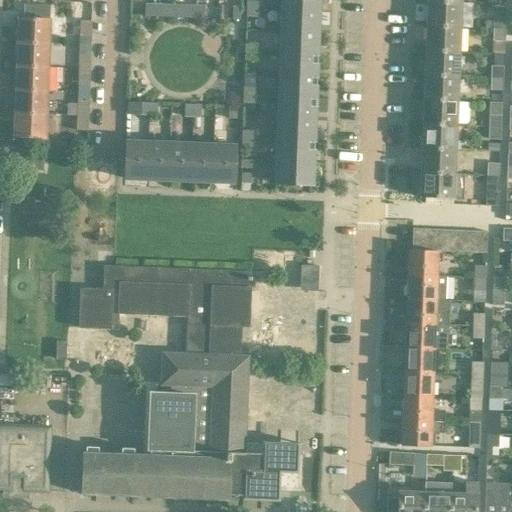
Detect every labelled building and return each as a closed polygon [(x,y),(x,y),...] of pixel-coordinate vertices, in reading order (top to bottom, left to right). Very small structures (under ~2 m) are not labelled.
[(280,0),(280,10),(319,11),(319,0),(280,0)] [(247,1),(246,9),(259,9),(259,1),(247,1)] [(427,1),(426,25),(460,27),(461,3),(427,1)] [(145,4),(144,16),(153,16),(153,4),(145,4)] [(153,4),(153,16),(160,17),(161,4),(153,4)] [(188,5),(188,18),(196,18),(196,5),(188,5)] [(196,5),(196,18),(204,18),(204,5),(196,5)] [(246,9),(246,17),(258,17),(259,9),(246,9)] [(280,10),(279,31),(318,33),(319,11),(280,10)] [(493,17),(493,29),(505,30),(505,18),(493,17)] [(18,19),(17,44),(48,45),(49,20),(18,19)] [(79,22),(79,36),(90,37),(91,22),(79,22)] [(426,25),(425,51),(459,52),(460,27),(426,25)] [(492,41),(503,41),(504,41),(505,30),(493,29),(492,41)] [(279,31),(278,53),(317,55),(318,33),(279,31)] [(17,44),(16,67),(47,68),(48,45),(17,44)] [(245,44),(245,52),(257,53),(258,45),(245,44)] [(425,51),(424,75),(458,77),(459,52),(425,51)] [(245,52),(244,60),(257,61),(257,53),(245,52)] [(278,53),(278,75),(317,76),(317,55),(278,53)] [(78,54),(78,69),(89,69),(90,55),(89,55),(78,54)] [(490,66),(490,78),(502,79),(503,66),(490,66)] [(16,67),(15,91),(47,92),(47,68),(16,67)] [(77,84),(88,85),(89,85),(89,69),(78,69),(77,84)] [(278,75),(277,97),(316,98),(317,76),(278,75)] [(424,75),(423,99),(457,101),(458,77),(424,75)] [(490,91),(501,91),(502,91),(502,79),(490,78),(490,91)] [(243,87),(243,95),(255,96),(256,88),(243,87)] [(15,91),(14,114),(46,116),(47,92),(15,91)] [(243,95),(243,103),(255,104),(255,96),(243,95)] [(277,97),(276,118),(315,120),(316,98),(277,97)] [(423,99),(422,123),(456,125),(457,101),(423,99)] [(76,101),(76,115),(87,116),(88,116),(88,101),(87,101),(76,101)] [(142,103),(141,115),(149,116),(150,103),(142,103)] [(150,103),(149,116),(157,116),(157,103),(150,103)] [(185,104),(184,117),(192,117),(193,105),(185,104)] [(193,105),(192,117),(200,118),(201,105),(193,105)] [(229,106),(228,118),(236,119),(236,108),(236,106),(229,106)] [(45,138),(46,116),(14,114),(13,137),(45,138)] [(76,115),(75,130),(86,131),(87,131),(88,116),(87,116),(76,115)] [(489,115),(488,126),(500,127),(500,116),(489,115)] [(276,118),(275,140),(314,142),(315,120),(276,118)] [(422,123),(421,148),(455,149),(456,125),(422,123)] [(488,139),(500,140),(500,127),(488,126),(488,139)] [(241,130),(241,139),(254,139),(254,131),(242,131),(241,130)] [(241,139),(240,147),(241,147),(254,147),(254,139),(241,139)] [(125,140),(124,178),(146,179),(147,141),(125,140)] [(275,140),(275,162),(314,163),(314,142),(275,140)] [(147,141),(146,179),(168,180),(169,142),(147,141)] [(169,142),(168,180),(190,181),(191,142),(169,142)] [(191,142),(190,181),(212,182),(213,143),(191,142)] [(213,143),(212,182),(234,183),(235,144),(213,143)] [(487,151),(499,152),(499,144),(487,144),(487,151)] [(421,148),(420,173),(454,174),(455,149),(421,148)] [(240,160),(240,168),(241,168),(253,169),(254,161),(241,160),(240,160)] [(275,162),(274,184),(313,185),(314,163),(275,162)] [(487,163),(486,175),(498,176),(499,164),(487,163)] [(251,173),(241,173),(240,183),(250,183),(251,173)] [(419,197),(443,198),(463,199),(464,175),(454,174),(420,173),(419,197)] [(498,176),(486,175),(486,187),(498,188),(498,176)] [(511,228),(504,228),(503,240),(511,240),(511,228)] [(412,229),(412,241),(412,251),(422,251),(423,229),(412,229)] [(423,229),(422,251),(432,252),(433,230),(423,229)] [(433,230),(432,252),(437,252),(443,252),(444,230),(433,230)] [(444,230),(443,252),(454,252),(455,231),(444,230)] [(455,231),(454,252),(464,253),(465,231),(455,231)] [(465,231),(464,253),(475,253),(476,231),(465,231)] [(476,231),(475,253),(486,253),(487,232),(476,231)] [(407,250),(406,275),(436,275),(437,252),(432,252),(422,251),(412,251),(407,250)] [(300,265),(300,275),(318,275),(318,266),(315,266),(300,265)] [(474,265),(473,277),(485,277),(486,266),(474,265)] [(80,494),(227,500),(228,490),(229,455),(244,455),(244,452),(247,363),(247,358),(239,357),(240,327),(248,327),(250,282),(251,282),(251,277),(250,277),(250,273),(159,269),(104,267),(102,290),(80,290),(79,315),(79,329),(93,329),(118,330),(119,323),(119,314),(187,317),(187,321),(186,355),(185,355),(173,355),(161,355),(160,386),(159,403),(159,404),(149,403),(147,456),(132,455),(132,449),(120,449),(120,455),(108,455),(96,455),(96,448),(84,447),(84,454),(82,454),(80,494)] [(406,275),(405,299),(445,300),(446,276),(436,275),(406,275)] [(492,276),(491,289),(503,289),(504,277),(492,276)] [(473,277),(473,288),(485,289),(485,277),(473,277)] [(491,289),(491,301),(503,302),(503,289),(491,289)] [(405,299),(404,323),(447,324),(448,300),(445,300),(405,299)] [(472,313),(472,326),(483,327),(484,314),(472,313)] [(404,323),(403,347),(433,348),(447,349),(447,324),(404,323)] [(490,325),(489,337),(502,338),(502,325),(490,325)] [(472,339),(483,339),(483,327),(472,326),(472,339)] [(489,337),(489,350),(501,350),(502,338),(489,337)] [(56,341),(55,359),(62,359),(64,359),(65,360),(66,360),(66,341),(56,341)] [(403,347),(402,371),(432,372),(433,348),(403,347)] [(471,362),(470,374),(482,374),(483,363),(471,362)] [(402,371),(401,396),(432,397),(432,372),(402,371)] [(488,373),(488,385),(500,386),(501,374),(488,373)] [(470,374),(470,386),(482,386),(482,374),(470,374)] [(488,385),(487,409),(501,410),(502,399),(500,399),(500,386),(488,385)] [(401,396),(401,420),(443,421),(443,411),(431,411),(432,397),(401,396)] [(487,409),(486,434),(498,434),(498,423),(501,423),(501,410),(487,409)] [(469,410),(469,422),(481,423),(481,411),(469,410)] [(401,420),(400,445),(430,446),(430,432),(442,433),(443,421),(401,420)] [(469,422),(467,447),(480,448),(481,423),(469,422)] [(0,425),(0,490),(47,492),(50,427),(0,425)] [(486,434),(486,459),(498,460),(498,434),(486,434)] [(229,455),(228,490),(240,491),(240,499),(275,501),(276,470),(298,471),(300,442),(264,440),(263,453),(244,452),(244,455),(229,455)] [(389,452),(388,465),(413,466),(413,454),(413,453),(389,452)] [(442,471),(451,472),(452,455),(442,455),(442,471)] [(452,455),(451,472),(460,472),(461,456),(452,455)] [(450,497),(448,511),(475,511),(476,482),(465,482),(465,493),(450,493),(450,497)] [(484,497),(483,511),(495,511),(496,483),(485,483),(484,497)] [(496,483),(495,511),(507,511),(509,484),(507,484),(496,483)] [(385,511),(423,511),(424,497),(424,492),(398,491),(398,497),(386,496),(385,511)] [(424,497),(423,511),(448,511),(450,497),(450,493),(424,492),(424,497)]
